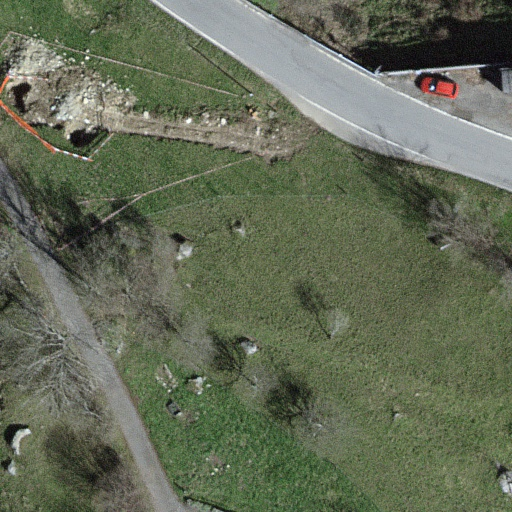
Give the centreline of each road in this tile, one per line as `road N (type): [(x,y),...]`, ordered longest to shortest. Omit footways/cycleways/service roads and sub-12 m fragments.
road 1 (unclassified): [(0,176),(171,511)]
road 2 (tertiary): [(511,163),(339,89),(194,0)]
